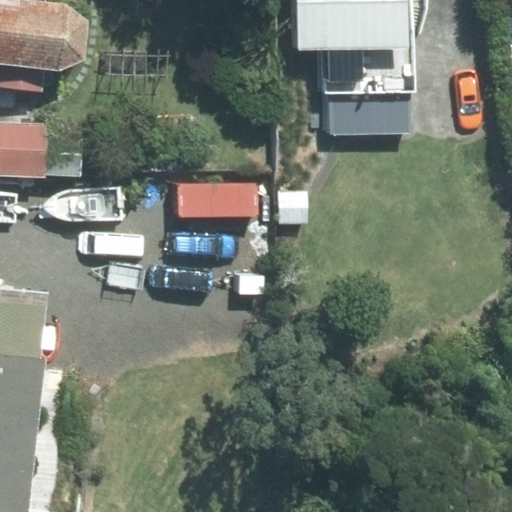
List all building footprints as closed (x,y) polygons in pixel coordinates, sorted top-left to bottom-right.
[(41,0),(0,0),(0,64),(54,71),(77,64),(81,24),(61,6),(41,4),(41,0)] [(292,0),(295,50),(322,49),(323,83),(357,82),(355,47),(404,45),(401,0),(292,0)] [(325,134),(405,133),(405,104),(325,104),(325,134)] [(0,124),(0,175),(40,177),(42,125),(0,124)] [(448,205),(450,158),(407,157),(406,203),(448,205)] [(304,191),(278,192),(278,210),(305,209),(304,191)] [(0,511),(23,511),(43,306),(0,302),(0,511)]
